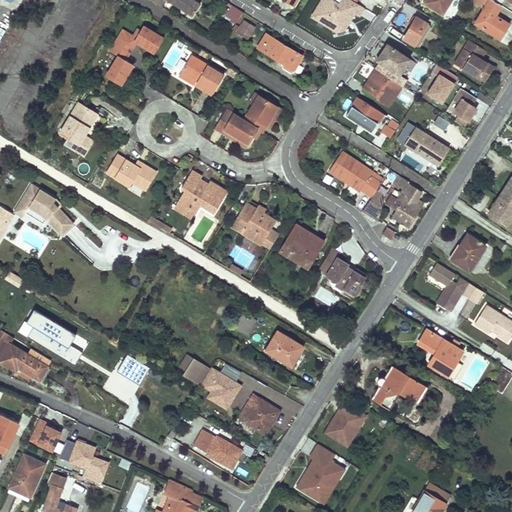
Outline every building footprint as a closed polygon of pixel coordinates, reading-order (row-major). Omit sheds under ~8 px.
[(153,0),(153,1),(163,7),(167,0),(193,16),(200,3),(194,0),(153,0)] [(320,0),(311,16),(331,28),(347,25),(346,20),(351,11),(354,13),(358,15),(363,7),(351,0),(320,0)] [(425,0),(424,3),(442,14),(451,0),(425,0)] [(492,0),(469,0),(484,9),(475,23),(499,39),(509,25),(495,16),(501,5),(492,0)] [(243,12),(234,6),(227,17),(236,23),(239,18),(243,12)] [(416,17),(403,39),(419,47),(429,28),(426,23),(416,17)] [(239,18),(236,23),(234,26),(239,29),(244,21),(239,18)] [(239,29),(237,32),(248,40),(255,28),(244,21),(239,29)] [(142,31),(136,40),(137,41),(138,42),(139,43),(156,53),(165,38),(145,26),(142,31)] [(125,33),(121,39),(134,47),(137,41),(136,40),(142,31),(139,29),(134,38),(125,33)] [(302,57),(266,35),(259,46),(260,48),(284,64),(283,66),(284,68),(290,72),(293,72),(302,57)] [(120,58),(108,78),(122,86),(134,66),(128,62),(125,60),(134,47),(121,39),(112,53),(120,58)] [(468,57),(462,68),(485,82),(494,67),(481,59),(486,50),(468,40),(461,52),(468,57)] [(137,41),(134,47),(125,60),(128,62),(139,43),(138,42),(137,41)] [(380,63),(376,69),(402,86),(406,79),(400,75),(410,59),(387,44),(376,61),(380,63)] [(468,57),(461,52),(454,63),(462,68),(468,57)] [(192,55),(182,72),(198,82),(196,85),(213,95),(225,75),(192,55)] [(458,78),(443,68),(427,93),(442,102),(458,78)] [(402,86),(376,69),(364,88),(381,99),(380,101),(388,106),(402,86)] [(198,82),(182,72),(180,75),(196,85),(198,82)] [(446,114),(467,125),(481,99),(460,88),(446,114)] [(255,106),(260,97),(258,95),(252,104),(255,106)] [(245,121),(229,111),(217,130),(224,134),(226,131),(249,145),(253,137),(258,130),(263,132),(264,133),(267,128),(279,109),(260,97),(255,106),(245,121)] [(358,97),(345,116),(371,133),(383,114),(358,97)] [(79,103),(61,133),(69,138),(80,145),(86,136),(98,115),(79,103)] [(279,109),(267,128),(270,130),(282,110),(279,109)] [(434,124),(445,130),(450,121),(438,115),(434,124)] [(399,124),(392,119),(383,133),(390,137),(399,124)] [(409,138),(405,144),(438,165),(449,148),(408,123),(402,134),(409,138)] [(258,130),(253,137),(258,140),(263,132),(258,130)] [(249,145),(226,131),(224,134),(247,148),(249,145)] [(80,145),(69,138),(65,145),(84,157),(94,141),(86,136),(80,145)] [(373,196),(376,191),(382,183),(375,179),(370,176),(373,172),(343,152),(330,172),(360,191),(361,189),(373,196)] [(119,155),(108,174),(130,188),(133,182),(147,191),(158,172),(145,164),(142,169),(137,166),(119,155)] [(212,182),(209,186),(207,189),(200,184),(201,181),(204,177),(194,171),(183,188),(189,191),(189,196),(183,197),(175,209),(185,215),(189,208),(198,213),(203,206),(216,214),(229,193),(212,182)] [(401,176),(395,185),(397,186),(404,190),(407,184),(409,182),(401,176)] [(511,182),(510,181),(489,213),(506,225),(511,216),(511,182)] [(400,206),(393,216),(398,221),(408,228),(420,207),(418,205),(415,203),(417,199),(421,193),(407,184),(404,190),(397,186),(389,198),(400,206)] [(54,199),(30,185),(19,204),(27,209),(29,207),(41,215),(46,220),(61,235),(73,224),(57,208),(52,203),(54,199)] [(373,196),(363,211),(377,220),(382,212),(377,209),(380,205),(379,198),(381,194),(376,191),(373,196)] [(60,206),(54,199),(52,203),(57,208),(60,206)] [(252,202),(250,205),(264,213),(267,209),(261,206),(260,207),(252,202)] [(270,250),(279,236),(271,231),(277,221),(264,213),(250,205),(248,203),(243,212),(246,213),(238,225),(246,230),(244,234),(270,250)] [(27,209),(19,204),(14,213),(22,218),(25,214),(43,225),(46,220),(41,215),(29,207),(27,209)] [(0,207),(0,227),(4,221),(8,224),(13,215),(0,207)] [(189,208),(185,215),(194,220),(198,213),(189,208)] [(246,213),(243,212),(233,227),(244,234),(246,230),(238,225),(246,213)] [(303,258),(312,263),(323,245),(311,238),(313,235),(298,225),(282,251),(300,263),(303,258)] [(386,228),(382,234),(390,239),(394,233),(386,228)] [(462,246),(453,260),(470,271),(486,246),(468,234),(461,245),(462,246)] [(313,235),(311,238),(323,245),(325,242),(313,235)] [(332,249),(321,267),(327,272),(337,256),(339,257),(340,254),(332,249)] [(343,289),(353,296),(367,274),(356,267),(354,270),(347,265),(349,263),(339,257),(337,256),(327,272),(339,279),(341,276),(348,280),(343,289)] [(303,258),(300,263),(309,268),(312,263),(303,258)] [(476,288),(438,263),(430,275),(448,286),(437,303),(451,312),(462,294),(470,299),(476,288)] [(234,265),(231,270),(234,272),(240,275),(243,270),(234,265)] [(339,279),(327,272),(321,283),(350,301),(353,296),(343,289),(348,280),(341,276),(339,279)] [(9,283),(13,276),(7,273),(3,279),(9,283)] [(20,283),(21,281),(13,276),(9,283),(13,285),(15,281),(20,283)] [(484,293),(476,288),(470,299),(477,304),(484,293)] [(511,321),(488,306),(475,326),(489,334),(491,331),(492,328),(500,333),(498,335),(508,342),(511,335),(511,321)] [(90,344),(34,308),(26,319),(36,326),(30,336),(76,365),(90,344)] [(243,311),(233,327),(247,336),(257,320),(243,311)] [(451,344),(426,330),(420,341),(438,351),(429,365),(448,376),(463,352),(458,349),(461,344),(454,340),(451,344)] [(278,331),(266,350),(292,366),(304,347),(278,331)] [(0,360),(10,344),(4,340),(1,344),(0,346),(0,360)] [(10,344),(0,360),(16,371),(18,367),(40,380),(48,367),(10,344)] [(150,368),(128,355),(118,371),(140,384),(150,368)] [(511,376),(511,373),(500,366),(488,385),(502,393),(511,376)] [(375,393),(372,398),(381,404),(382,408),(393,405),(398,397),(405,395),(413,400),(423,397),(423,395),(428,387),(396,368),(386,371),(387,374),(384,378),(383,377),(382,377),(381,377),(380,378),(379,378),(378,379),(378,380),(377,381),(377,382),(378,384),(379,385),(380,386),(377,390),(374,390),(375,393)] [(241,386),(212,369),(202,385),(212,391),(208,398),(227,409),(241,386)] [(253,395),(239,417),(265,433),(271,423),(270,422),(275,415),(270,412),(273,408),(253,395)] [(343,412),(329,434),(348,446),(366,415),(344,402),(340,410),(343,412)] [(408,407),(402,416),(416,425),(424,412),(416,407),(413,410),(408,407)] [(275,415),(270,422),(271,423),(279,411),(273,408),(270,412),(275,415)] [(0,413),(0,451),(4,454),(18,422),(0,413)] [(29,443),(55,452),(63,429),(37,419),(29,443)] [(113,435),(88,424),(84,433),(108,445),(113,435)] [(171,429),(167,436),(172,439),(176,432),(171,429)] [(230,459),(234,462),(241,451),(217,437),(216,438),(205,432),(197,446),(208,452),(207,454),(215,459),(216,457),(227,463),(230,459)] [(82,477),(102,484),(110,461),(94,455),(97,447),(68,436),(59,458),(85,468),(82,477)] [(168,439),(168,447),(178,447),(178,440),(168,439)] [(128,460),(106,450),(102,457),(125,468),(128,460)] [(313,459),(299,482),(318,494),(336,464),(315,450),(310,458),(313,459)] [(24,455),(9,487),(30,496),(45,464),(24,455)] [(216,457),(215,459),(231,468),(234,462),(230,459),(227,463),(216,457)] [(444,459),(433,476),(445,483),(456,465),(444,459)] [(65,479),(51,474),(47,483),(51,485),(41,511),(75,511),(77,508),(57,501),(65,479)] [(185,487),(169,480),(163,494),(171,497),(164,511),(160,511),(157,511),(156,511),(187,511),(189,510),(194,511),(195,511),(201,498),(190,493),(191,491),(185,488),(185,487)] [(429,484),(412,511),(440,511),(450,496),(429,484)] [(30,496),(9,487),(7,492),(27,501),(30,496)]
